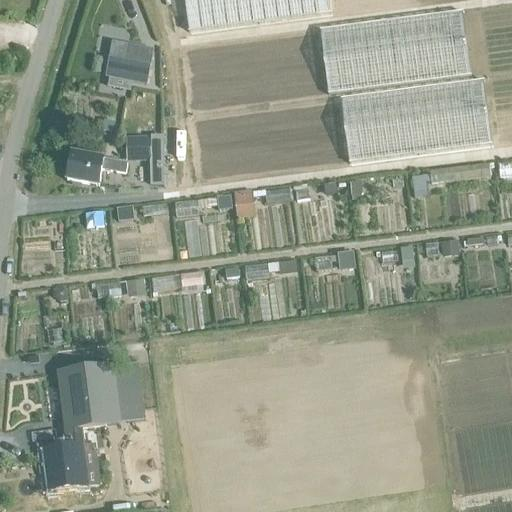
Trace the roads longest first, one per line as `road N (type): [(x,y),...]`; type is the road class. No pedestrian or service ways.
road 1 (track): [(149,196),(511,153)]
road 2 (unclassified): [(0,256),(58,0)]
